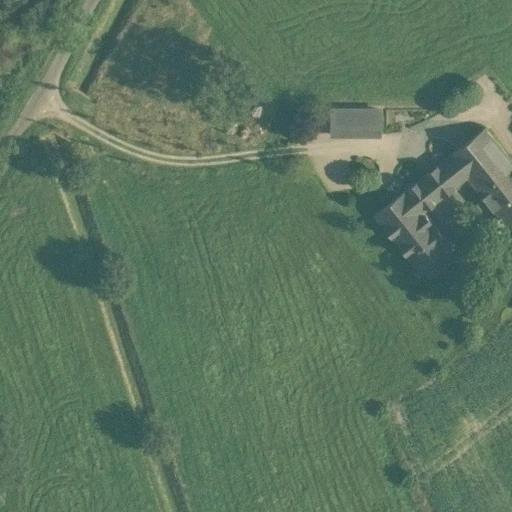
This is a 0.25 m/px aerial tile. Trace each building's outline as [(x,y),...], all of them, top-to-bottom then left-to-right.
[(380,108),(331,108),(331,132),(380,133),(380,108)] [(511,161),(484,126),(437,163),(451,180),(464,170),(473,181),(506,155),(511,162),(511,161)] [(511,162),(506,155),(473,181),(507,224),(511,220),(511,162)] [(437,163),(427,171),(441,188),(451,180),(437,163)] [(427,171),(406,187),(423,209),(444,192),(441,188),(427,171)] [(423,209),(406,187),(374,212),(418,267),(437,253),(450,243),(423,209)] [(437,253),(418,267),(423,274),(443,259),(437,253)]
